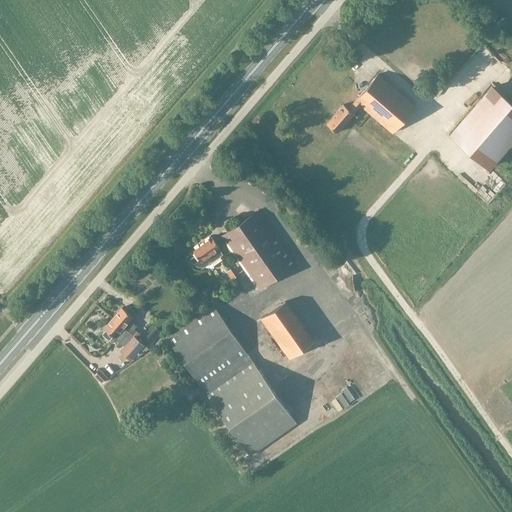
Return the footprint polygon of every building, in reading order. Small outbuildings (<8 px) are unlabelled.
[(392,133),(415,106),(377,73),(354,100),(355,101),(349,108),(344,104),(326,124),(337,133),(361,106),(392,133)] [(450,134),(489,168),(511,142),(511,103),(492,86),(450,134)] [(295,264),(257,210),(221,236),(221,237),(215,241),(212,236),(192,249),(196,254),(191,258),(192,260),(193,261),(195,263),(197,263),(198,264),(199,264),(200,264),(202,264),(203,264),(204,264),(206,263),(207,262),(208,262),(209,263),(223,254),(219,248),(219,247),(225,243),(258,289),(295,264)] [(260,318),(289,358),(314,340),(286,300),(260,318)] [(166,336),(250,455),(296,422),(213,304),(166,336)] [(140,333),(135,329),(137,326),(131,320),(134,317),(122,307),(113,317),(137,338),(140,333)] [(133,360),(149,349),(137,338),(113,317),(104,328),(105,329),(102,333),(102,335),(107,339),(109,339),(113,336),(114,337),(124,346),(120,351),(131,360),(131,359),(133,360)] [(107,377),(99,369),(94,374),(101,382),(107,377)] [(280,391),(283,396),(291,390),(288,386),(280,391)] [(342,390),(350,401),(355,398),(346,386),(342,390)] [(349,404),(349,403),(341,392),(336,396),(344,407),(349,404)]
